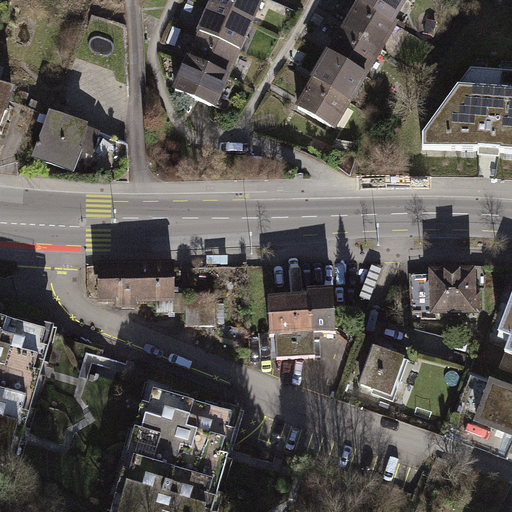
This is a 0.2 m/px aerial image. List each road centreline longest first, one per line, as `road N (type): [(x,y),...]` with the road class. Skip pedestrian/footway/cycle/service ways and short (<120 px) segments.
road 1 (residential): [(56,222),(61,286),(94,318),(511,474)]
road 2 (secondary): [(511,217),(56,222)]
